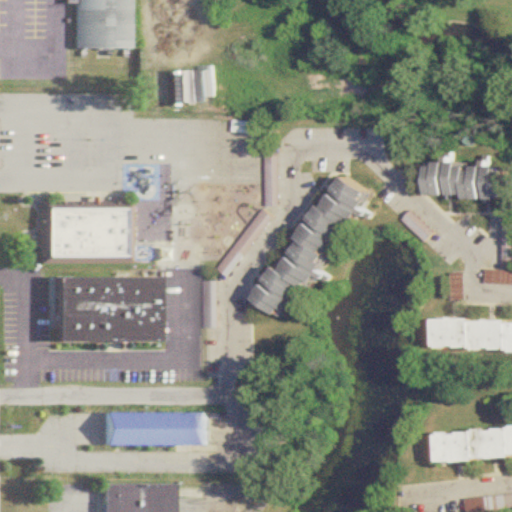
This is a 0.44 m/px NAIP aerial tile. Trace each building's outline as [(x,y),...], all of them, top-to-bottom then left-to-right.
[(128,0),(73,0),(73,49),(129,49),(128,0)] [(510,200),(510,168),(493,167),(493,165),(433,164),(432,199),(510,200)] [(287,271),(278,266),(257,301),(286,318),(296,301),(305,306),(357,212),(371,220),(375,213),(367,209),(375,194),(341,175),(287,271)] [(128,264),(127,202),(36,203),(37,265),(128,264)] [(437,231),(414,213),(406,222),(430,240),(437,231)] [(50,342),(152,342),(152,278),(50,278),(50,342)] [(209,327),(220,327),(220,298),(212,298),(212,288),(209,288),(209,327)] [(511,352),(511,322),(444,321),(444,351),(511,352)] [(206,413),(101,413),(101,446),(206,446),(206,413)] [(511,458),(511,428),(441,431),(442,462),(511,458)] [(171,511),(171,485),(98,486),(98,511),(171,511)]
